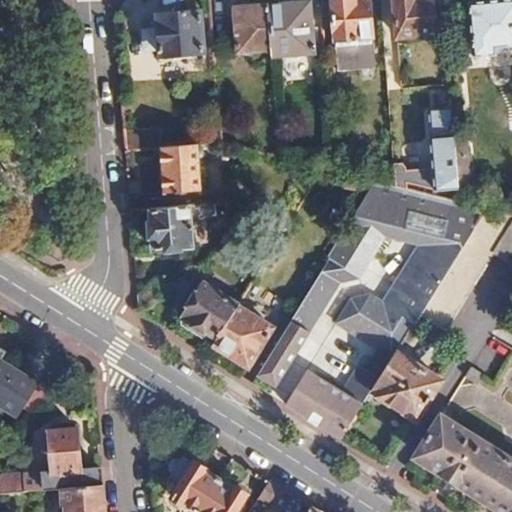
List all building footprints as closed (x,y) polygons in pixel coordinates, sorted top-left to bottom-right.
[(221,0),(212,1),(216,54),(228,53),(226,28),(224,28),(221,0)] [(308,0),(280,0),(268,1),(272,44),(272,50),(312,48),(308,0)] [(370,0),(351,0),(333,1),(336,41),(374,38),(370,0)] [(392,0),(396,40),(436,37),(433,0),(392,0)] [(268,1),(234,3),(238,46),(272,44),(268,1)] [(511,1),(469,5),(474,56),(496,55),(496,50),(511,48),(511,1)] [(162,30),(143,32),(144,51),(163,51),(163,56),(204,54),(201,12),(161,15),(162,30)] [(458,44),(446,45),(448,59),(460,57),(458,44)] [(125,130),(126,135),(127,151),(162,148),(166,148),(164,127),(125,130)] [(455,138),(432,139),(437,191),(461,190),(455,139),(455,138)] [(468,138),(455,139),(461,190),(462,204),(475,207),(468,138)] [(214,144),(200,145),(201,152),(215,151),(214,144)] [(166,148),(162,148),(165,193),(203,191),(201,152),(200,145),(166,148)] [(402,162),(395,163),(396,187),(411,191),(408,167),(402,162)] [(381,183),(350,175),(347,187),(373,195),(381,183)] [(253,374),(269,384),(339,282),(360,277),(387,236),(417,243),(380,301),(371,295),(345,301),(334,316),(347,325),(344,330),(358,340),(372,319),(389,330),(387,335),(388,342),(399,349),(417,322),(422,314),(488,211),(475,207),(462,204),(411,191),(396,187),(381,183),(373,195),(253,374)] [(292,216),(270,201),(260,216),(264,218),(282,230),(292,216)] [(172,208),(151,209),(154,250),(195,247),(191,207),(172,208)] [(446,329),(496,254),(511,264),(511,216),(488,211),(422,314),(439,325),(446,329)] [(160,278),(138,293),(139,307),(167,287),(160,278)] [(235,302),(203,281),(175,320),(209,341),(234,304),(235,302)] [(476,296),(463,314),(489,331),(501,314),(476,296)] [(266,324),(234,304),(209,341),(242,364),(266,324)] [(0,409),(15,419),(36,386),(0,362),(5,354),(0,350),(0,409)] [(388,367),(379,381),(372,393),(415,420),(441,381),(438,379),(397,353),(388,367)] [(342,393),(310,372),(288,405),(342,439),(372,393),(379,381),(359,368),(342,393)] [(511,511),(511,461),(440,415),(415,453),(505,511),(511,511)] [(77,429),(49,431),(52,472),(43,473),(44,489),(61,487),(103,484),(102,469),(80,470),(77,429)] [(184,503),(198,511),(200,511),(220,480),(206,470),(207,468),(193,460),(193,461),(182,455),(179,460),(177,458),(171,460),(168,465),(170,471),(172,472),(170,477),(180,483),(171,496),(184,505),(184,503)] [(24,474),(0,476),(0,492),(25,490),(24,474)] [(233,487),(220,480),(200,511),(235,511),(247,493),(234,485),(233,487)] [(283,490),(269,482),(259,496),(274,504),(283,490)] [(63,507),(66,507),(66,511),(105,511),(103,484),(61,487),(63,507)]
